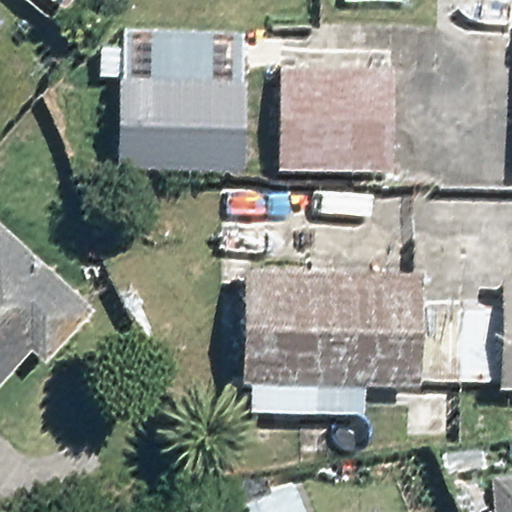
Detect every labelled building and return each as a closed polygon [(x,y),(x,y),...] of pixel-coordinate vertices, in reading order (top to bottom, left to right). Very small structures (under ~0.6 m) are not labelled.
[(77,0),(56,0),(69,10),(77,0)] [(0,24),(9,15),(0,5),(0,24)] [(388,65),(273,63),(272,168),(386,170),(388,65)] [(0,350),(58,285),(0,233),(0,350)] [(423,261),(237,257),(234,376),(420,381),(423,261)] [(511,261),(497,261),(493,390),(511,390),(511,261)] [(511,511),(511,478),(494,479),(495,511),(511,511)] [(304,511),(290,479),(214,511),(213,511),(304,511)]
